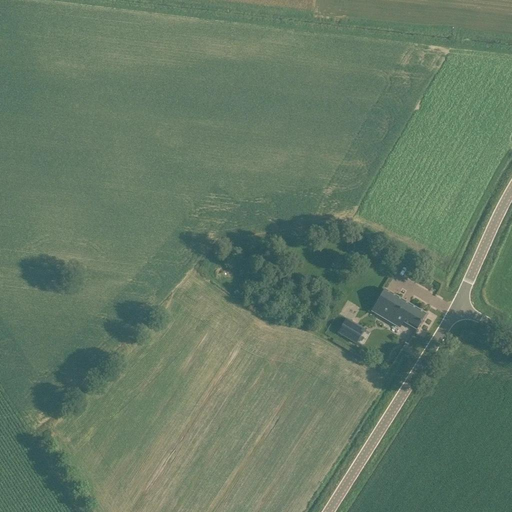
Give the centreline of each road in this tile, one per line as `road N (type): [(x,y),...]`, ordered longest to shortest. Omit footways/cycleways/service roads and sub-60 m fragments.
road 1 (unclassified): [(329,511),(457,307)]
road 2 (unclassified): [(457,307),(511,192)]
